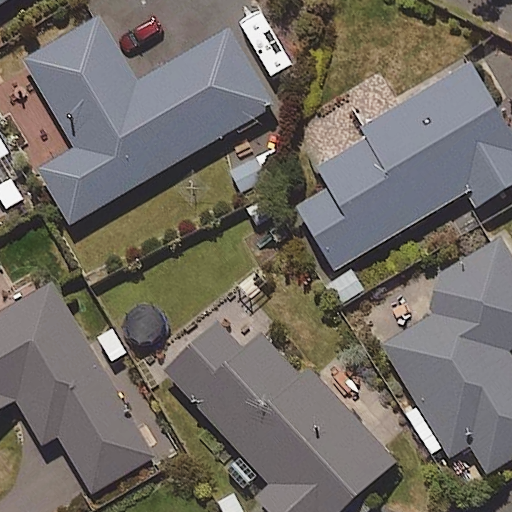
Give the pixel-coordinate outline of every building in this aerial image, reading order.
[(0,0),(0,10),(15,0),(0,0)] [(143,87),(106,22),(30,66),(81,153),(45,173),(75,226),(278,109),(235,34),(143,87)] [(511,195),(511,125),(477,68),(364,136),(370,145),(324,173),(335,191),(300,212),(339,276),(472,195),(483,213),(511,195)] [(511,252),(509,247),(443,287),(444,319),(389,352),(454,459),(475,446),(494,477),(511,466),(511,252)] [(158,459),(58,289),(0,323),(0,416),(20,405),(43,443),(58,435),(94,497),(158,459)] [(252,357),(226,330),(171,382),(272,489),(259,500),(269,511),(356,511),(404,468),(316,375),(309,383),(269,341),(252,357)]
